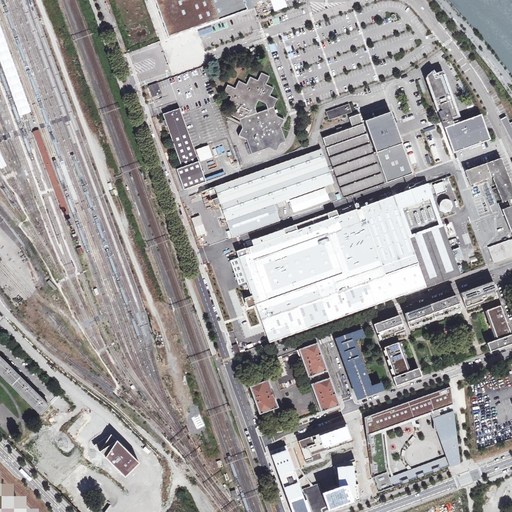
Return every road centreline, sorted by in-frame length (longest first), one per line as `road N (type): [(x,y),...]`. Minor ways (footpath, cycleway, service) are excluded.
road 1 (track): [(38,0),(180,395)]
road 2 (track): [(0,304),(164,453),(203,511)]
road 3 (residential): [(142,117),(230,366)]
road 4 (residential): [(500,269),(324,333)]
road 5 (residential): [(351,409),(511,350)]
road 6 (secondary): [(375,511),(511,462)]
